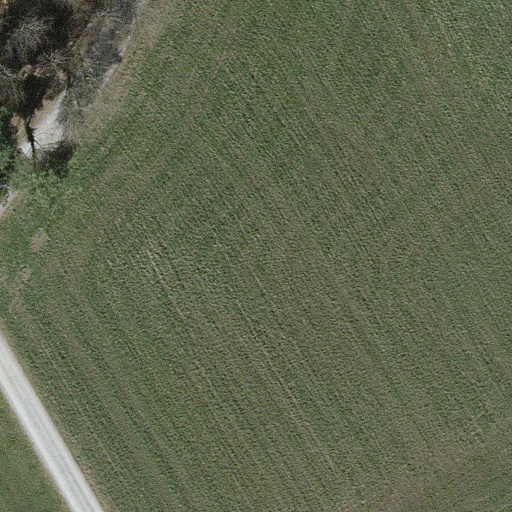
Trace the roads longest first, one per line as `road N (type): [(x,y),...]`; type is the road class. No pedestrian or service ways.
road 1 (track): [(132,0),(112,51),(0,202)]
road 2 (track): [(0,363),(88,511)]
